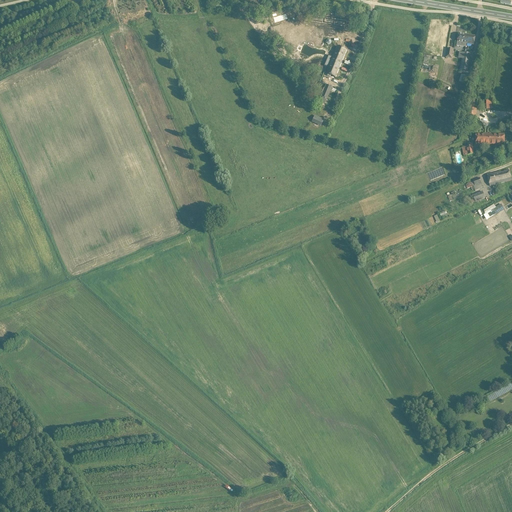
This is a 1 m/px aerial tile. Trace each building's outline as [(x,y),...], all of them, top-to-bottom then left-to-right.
[(457,42),(456,46),(466,47),(466,44),(473,45),(475,36),(458,34),(457,42)] [(346,50),(337,47),(326,74),(335,78),(346,50)] [(463,52),(460,71),(467,72),(470,54),(463,52)] [(320,97),(326,99),(331,87),(326,85),(324,88),(322,93),(320,97)] [(474,119),(476,109),(468,108),(467,118),(474,119)] [(312,121),(322,126),(324,120),(314,116),(312,121)] [(504,135),(476,135),(476,145),(504,145),(504,135)] [(470,146),(466,147),(467,155),(474,154),(472,144),(470,144),(470,146)] [(501,172),(487,175),(489,186),(511,180),(509,170),(504,171),(504,172),(501,173),(501,172)] [(484,188),(480,178),(473,180),(474,181),(467,184),(466,185),(467,189),(469,188),(471,188),(472,191),(475,191),(484,188)] [(462,190),(451,194),(453,199),(464,195),(462,190)] [(472,196),(474,199),(471,201),(472,204),(485,198),(482,192),(472,196)] [(501,205),(493,210),(497,215),(499,213),(498,211),(503,208),(501,205)] [(511,235),(509,237),(504,227),(481,239),(483,244),(487,242),(491,250),(511,239),(511,235)]
